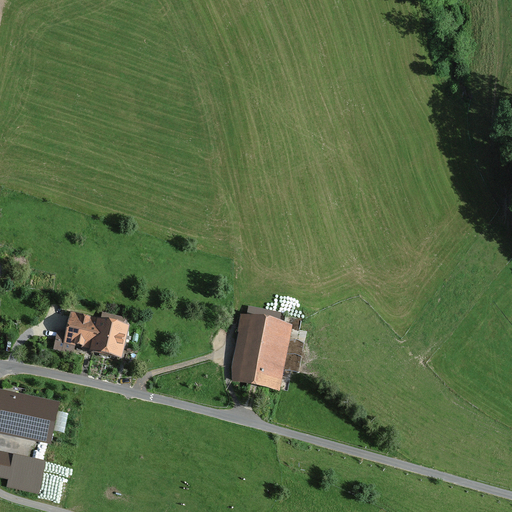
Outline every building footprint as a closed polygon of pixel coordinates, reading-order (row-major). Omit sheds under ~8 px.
[(122,332),(67,318),(60,349),(115,362),(122,332)] [(289,327),(239,319),(228,386),(279,394),(289,327)] [(130,406),(119,407),(120,424),(132,423),(130,406)] [(42,416),(0,407),(0,430),(37,438),(42,416)] [(41,465),(0,455),(0,479),(6,481),(5,487),(35,494),(41,465)]
